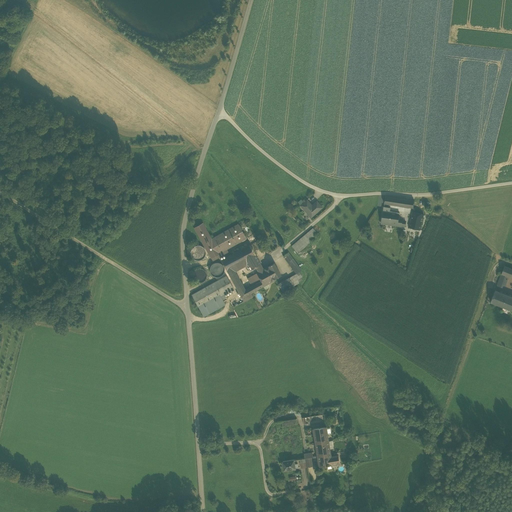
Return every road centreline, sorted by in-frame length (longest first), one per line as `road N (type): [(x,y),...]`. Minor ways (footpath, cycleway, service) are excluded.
road 1 (unclassified): [(511,183),(411,196),(327,192),(286,171),(219,110)]
road 2 (unclassified): [(0,192),(187,310)]
road 3 (unclassified): [(187,310),(181,230),(219,110)]
road 4 (unclassified): [(202,511),(187,310)]
